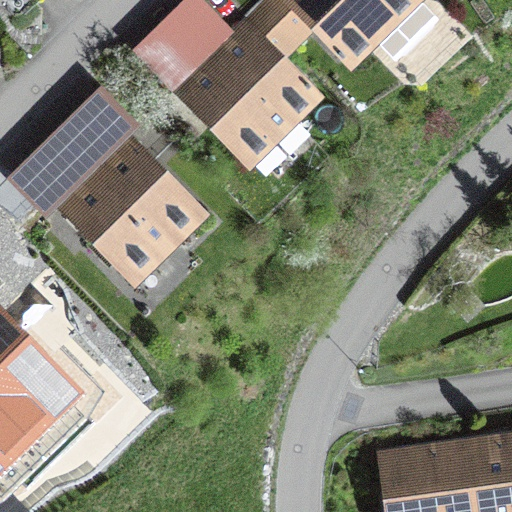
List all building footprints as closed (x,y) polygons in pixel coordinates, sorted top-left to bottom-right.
[(420,15),(406,0),(280,0),(278,2),(351,80),(420,15)] [(318,108),(243,34),(172,104),(248,179),(318,108)] [(217,236),(128,149),(57,221),(147,308),(217,236)] [(0,462),(76,386),(0,309),(0,462)] [(511,511),(511,442),(465,449),(472,511),(511,511)] [(472,511),(465,449),(376,459),(382,511),(472,511)]
